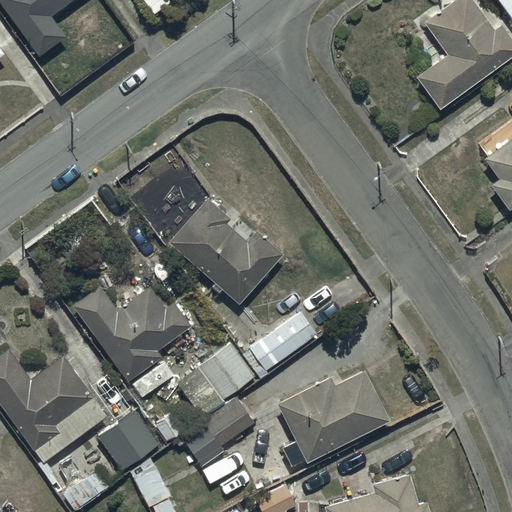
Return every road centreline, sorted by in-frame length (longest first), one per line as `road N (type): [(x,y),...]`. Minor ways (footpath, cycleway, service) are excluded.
road 1 (residential): [(511,434),(436,299),(245,24)]
road 2 (residential): [(0,206),(245,24)]
